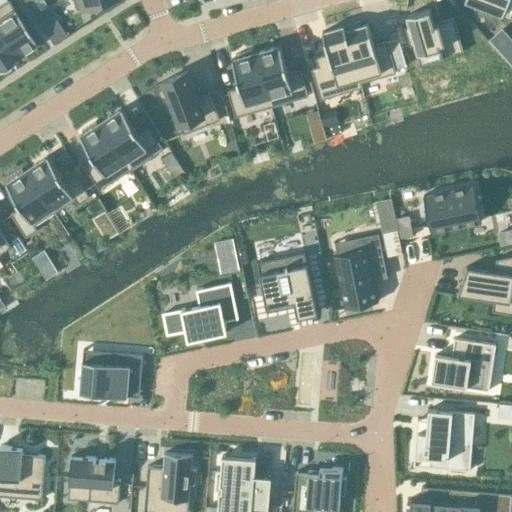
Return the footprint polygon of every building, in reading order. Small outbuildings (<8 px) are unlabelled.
[(8,0),(5,0),(0,3),(0,33),(15,57),(16,57),(16,56),(36,43),(8,0)] [(33,0),(27,5),(33,15),(40,10),(34,0),(33,0)] [(72,0),(76,10),(91,4),(92,7),(108,2),(107,0),(72,0)] [(511,0),(466,0),(476,3),(474,8),(491,14),(492,10),(511,17),(511,0)] [(430,8),(407,14),(410,26),(406,27),(411,44),(416,43),(421,63),(463,51),(454,17),(434,23),(430,8)] [(345,24),(344,25),(362,87),(363,87),(361,83),(396,72),(387,40),(374,44),(368,23),(362,25),(361,20),(345,25),(345,24)] [(57,23),(44,32),(52,44),(66,36),(57,23)] [(318,65),(311,67),(321,99),(362,87),(344,25),(322,31),(328,52),(316,56),(318,65)] [(0,33),(0,67),(15,57),(0,33)] [(280,45),(256,52),(272,106),(308,96),(301,69),(288,72),(280,45)] [(240,86),(228,90),(230,98),(236,117),(272,106),(256,52),(232,59),(233,61),(240,84),(240,86)] [(403,54),(395,56),(399,68),(406,65),(403,54)] [(187,71),(163,81),(168,95),(165,96),(171,112),(174,110),(184,134),(220,119),(210,93),(198,98),(187,71)] [(122,108),(101,121),(132,169),(164,148),(149,125),(144,128),(138,132),(122,108)] [(84,132),(80,135),(96,159),(85,166),(100,189),(132,169),(101,121),(98,123),(96,121),(82,130),(84,132)] [(38,162),(27,168),(55,212),(75,199),(78,203),(90,196),(75,172),(64,179),(54,163),(48,155),(38,162)] [(10,180),(6,182),(22,206),(11,213),(26,237),(38,229),(35,225),(55,212),(27,168),(24,171),(22,168),(8,177),(10,180)] [(475,184),(424,194),(430,225),(433,225),(434,230),(442,229),(443,229),(451,227),(455,226),(456,227),(470,224),(470,223),(482,221),(479,210),(480,210),(478,201),(475,184)] [(511,229),(500,232),(502,244),(511,242),(511,229)] [(0,253),(11,247),(0,230),(0,253)] [(355,250),(334,255),(345,308),(352,306),(379,301),(375,279),(377,279),(376,274),(387,272),(379,232),(352,238),(355,250)] [(305,251),(257,261),(267,311),(295,306),(298,305),(296,297),(314,294),(305,251)] [(467,266),(458,293),(494,299),(511,301),(511,255),(496,258),(496,261),(495,270),(467,266)] [(200,304),(163,312),(167,334),(186,330),(188,338),(199,336),(199,338),(205,336),(227,332),(225,320),(239,318),(237,308),(231,282),(197,289),(200,304)] [(432,377),(431,381),(489,390),(496,343),(455,337),(452,355),(452,356),(436,353),(432,377)] [(80,392),(101,394),(101,393),(128,395),(129,384),(141,385),(142,369),(143,353),(112,350),(111,358),(111,362),(97,361),(96,366),(96,372),(82,371),(81,379),(80,392)] [(500,410),(499,416),(511,417),(511,404),(500,403),(500,410)] [(417,440),(415,459),(430,460),(430,465),(429,465),(429,467),(470,470),(471,466),(468,466),(472,416),(475,416),(475,412),(450,410),(429,409),(428,421),(428,427),(427,435),(416,434),(416,440),(417,440)] [(0,487),(6,488),(18,489),(17,496),(42,498),(46,455),(38,454),(22,453),(23,447),(12,446),(0,445),(0,446),(0,487)] [(148,465),(144,511),(153,511),(171,511),(172,498),(189,500),(191,483),(195,484),(196,467),(192,466),(193,454),(164,452),(163,466),(148,465)] [(72,455),(69,483),(73,483),(87,484),(90,484),(89,500),(119,502),(121,479),(114,478),(116,458),(110,458),(72,455)] [(217,469),(216,490),(219,490),(218,506),(218,511),(216,511),(268,511),(270,502),(272,475),(259,474),(255,474),(256,458),(240,456),(223,455),(222,455),(221,470),(217,469)] [(293,510),(292,511),(339,511),(341,497),(341,496),(345,496),(346,478),(342,478),(343,469),(332,468),(320,467),(320,473),(296,471),(293,510)] [(411,497),(410,511),(480,511),(492,511),(511,511),(511,510),(511,492),(422,485),(421,498),(411,497)]
